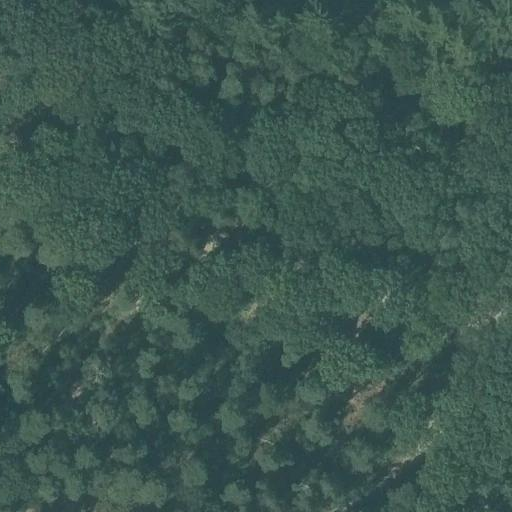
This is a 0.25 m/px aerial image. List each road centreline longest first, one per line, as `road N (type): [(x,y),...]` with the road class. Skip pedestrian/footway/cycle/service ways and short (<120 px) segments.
road 1 (track): [(0,160),(301,277),(482,325)]
road 2 (track): [(511,333),(482,325),(479,169)]
